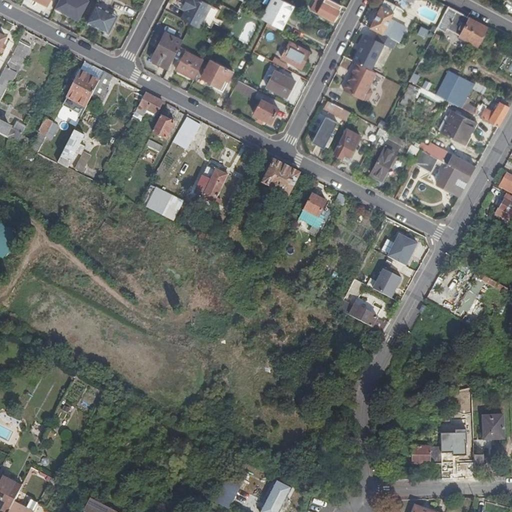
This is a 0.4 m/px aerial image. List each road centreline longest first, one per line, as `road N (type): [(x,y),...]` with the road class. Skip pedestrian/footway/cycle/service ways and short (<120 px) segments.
road 1 (unclassified): [(357,491),(369,380),(448,238)]
road 2 (residential): [(448,238),(281,153)]
road 3 (residential): [(281,153),(123,69)]
road 4 (residential): [(281,153),(359,0)]
road 5 (residential): [(357,491),(511,486)]
road 6 (residential): [(123,69),(0,5)]
road 7 (unclassified): [(448,238),(511,122)]
